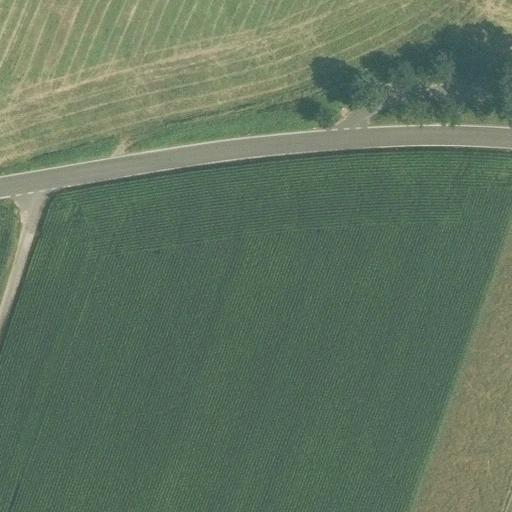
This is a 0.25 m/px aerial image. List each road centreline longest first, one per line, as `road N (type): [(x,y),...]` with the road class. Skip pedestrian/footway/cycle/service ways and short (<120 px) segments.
road 1 (tertiary): [(511,142),(340,139),(0,190)]
road 2 (track): [(111,169),(137,137),(290,97),(437,45),(477,0)]
